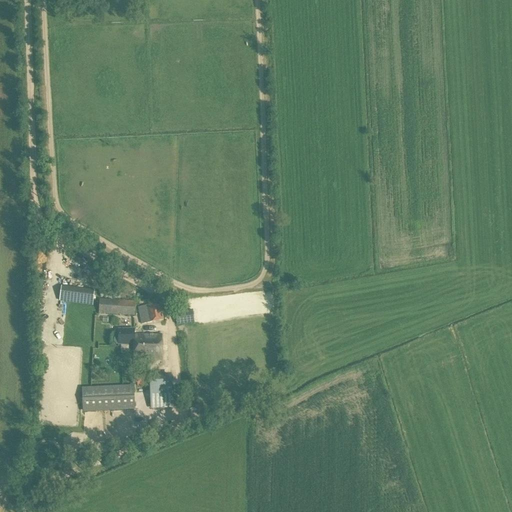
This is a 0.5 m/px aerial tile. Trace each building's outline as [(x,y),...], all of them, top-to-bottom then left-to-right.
[(93,302),(94,291),(84,290),(63,287),(61,297),(61,301),(92,305),(93,302)] [(100,299),(99,313),(134,315),(135,302),(100,299)] [(160,303),(138,308),(141,324),(164,320),(160,303)] [(177,325),(194,323),(192,310),(186,311),(175,312),(177,325)] [(134,330),(119,330),(119,336),(117,336),(115,338),(115,342),(117,344),(133,344),(135,357),(162,357),(162,332),(134,332),(134,330)] [(170,375),(131,378),(131,384),(138,384),(138,388),(151,387),(152,403),(172,402),(170,375)] [(133,388),(82,392),(83,412),(135,409),(133,388)]
